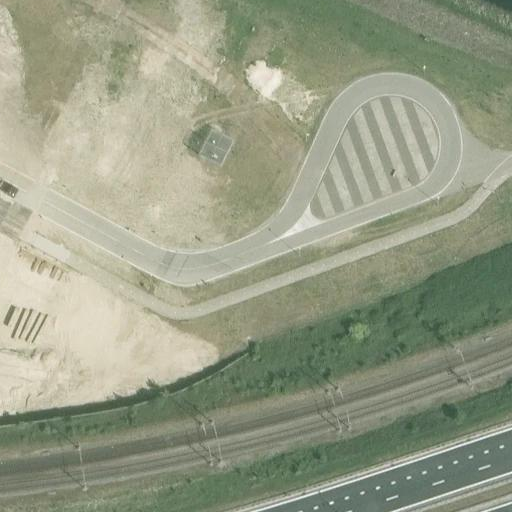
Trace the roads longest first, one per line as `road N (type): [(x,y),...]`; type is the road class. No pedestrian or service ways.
road 1 (unclassified): [(443,181),(450,138),(434,106),(392,87),(360,94),(333,130),(302,203),(260,250)]
road 2 (unclassified): [(260,250),(207,268),(168,268),(0,180)]
road 3 (unclassified): [(260,250),(443,181)]
road 4 (motorway): [(511,464),(369,511)]
